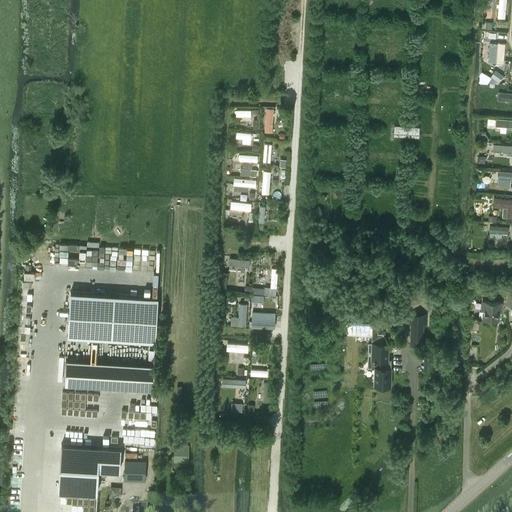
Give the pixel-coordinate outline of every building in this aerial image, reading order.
[(70,291),(67,336),(155,342),(158,297),(70,291)] [(483,319),(497,321),(499,303),(483,301),(482,310),(484,310),(483,319)] [(275,312),(252,311),(251,324),(275,325),(275,312)] [(426,324),(427,314),(427,313),(408,313),(407,323),(410,323),(410,345),(423,345),(424,324),(426,324)] [(349,321),(348,336),(372,336),(372,324),(372,322),(349,321)] [(375,368),(374,384),(375,385),(377,386),(378,386),(380,386),(381,384),(390,384),(391,359),(387,359),(388,344),(384,343),(384,331),(378,330),(378,324),(372,324),(372,336),(372,343),(371,368),(375,368)] [(248,344),(227,342),(226,350),(248,351),(248,344)] [(424,355),(423,370),(437,371),(438,356),(424,355)] [(153,389),(155,365),(67,361),(65,385),(153,389)] [(246,379),(221,378),(221,386),(246,387),(246,379)] [(312,392),(313,399),(327,397),(326,391),(312,392)] [(313,401),(314,409),(328,408),(328,400),(313,401)] [(124,445),(65,443),(62,491),(101,493),(102,471),(123,471),(124,445)] [(188,447),(174,446),(174,462),(188,462),(188,447)] [(145,481),(146,462),(125,461),(124,480),(145,481)]
